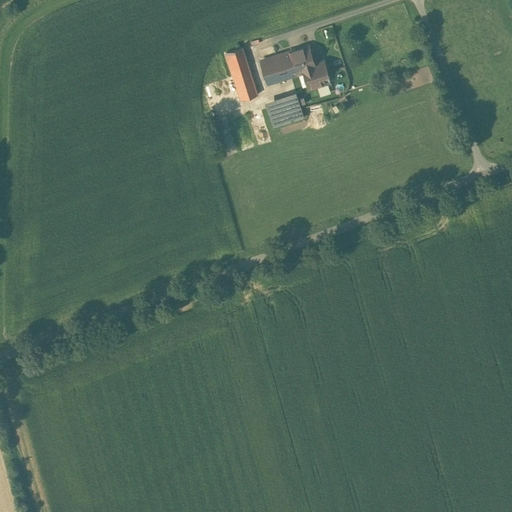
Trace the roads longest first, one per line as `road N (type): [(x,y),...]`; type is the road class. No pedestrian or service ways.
road 1 (unclassified): [(0,357),(482,174)]
road 2 (unclassified): [(415,0),(482,174)]
